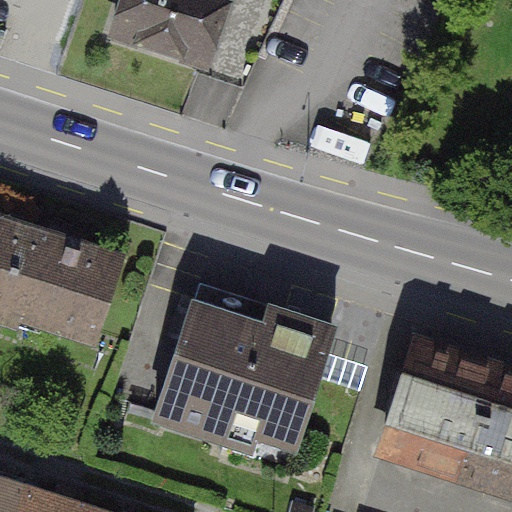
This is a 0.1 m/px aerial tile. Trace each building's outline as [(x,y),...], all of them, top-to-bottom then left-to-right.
[(0,0),(0,24),(5,27),(16,0),(0,0)] [(112,0),(92,58),(206,100),(242,0),(112,0)] [(131,262),(0,219),(0,328),(99,360),(131,262)] [(345,336),(195,283),(146,419),(296,472),(345,336)] [(494,363),(401,335),(363,461),(455,489),(494,363)] [(511,368),(494,363),(455,489),(511,505),(511,368)] [(0,511),(25,511),(33,489),(0,478),(0,511)] [(83,511),(85,506),(33,489),(25,511),(83,511)]
